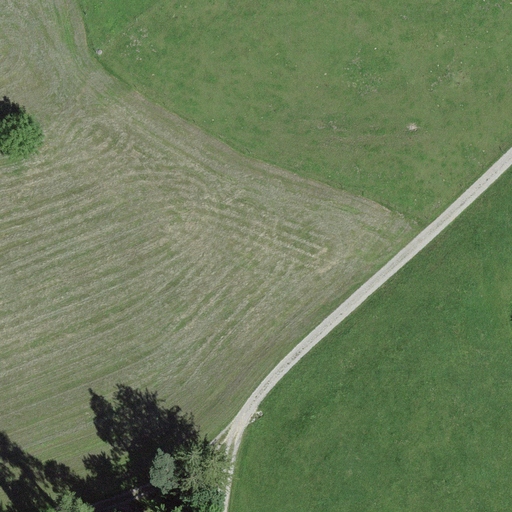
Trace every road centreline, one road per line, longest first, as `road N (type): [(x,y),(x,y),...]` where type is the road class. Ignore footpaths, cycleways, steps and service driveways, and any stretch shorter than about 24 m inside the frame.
road 1 (track): [(511,157),(285,369),(244,418),(222,511)]
road 2 (track): [(94,511),(147,493),(244,418)]
